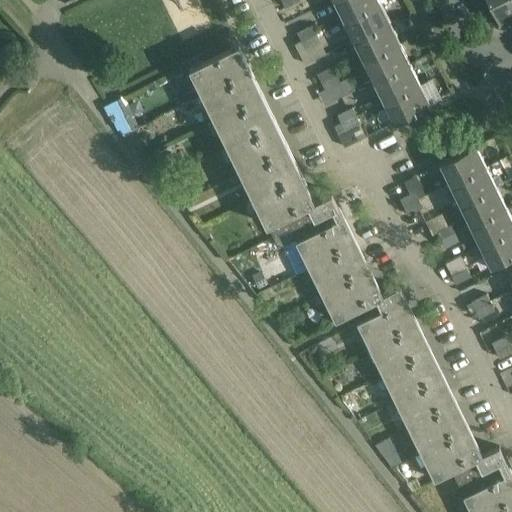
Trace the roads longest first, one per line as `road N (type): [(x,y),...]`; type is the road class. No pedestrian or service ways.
road 1 (residential): [(415,511),(68,74),(42,19),(56,2)]
road 2 (residential): [(511,410),(498,400),(444,287),(410,265),(377,192),(333,152),(260,0)]
